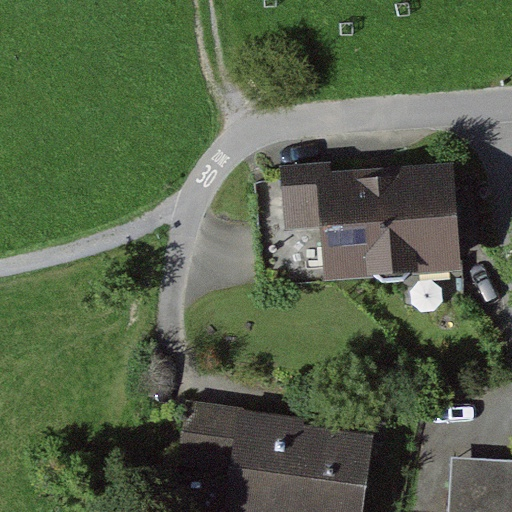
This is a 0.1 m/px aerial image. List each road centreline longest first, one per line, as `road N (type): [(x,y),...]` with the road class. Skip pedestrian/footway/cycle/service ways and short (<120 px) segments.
road 1 (residential): [(500,115),(291,127),(248,137),(219,161),(184,220),(176,326)]
road 2 (track): [(184,220),(0,269)]
road 3 (residential): [(511,272),(500,115)]
road 4 (track): [(248,137),(206,0)]
